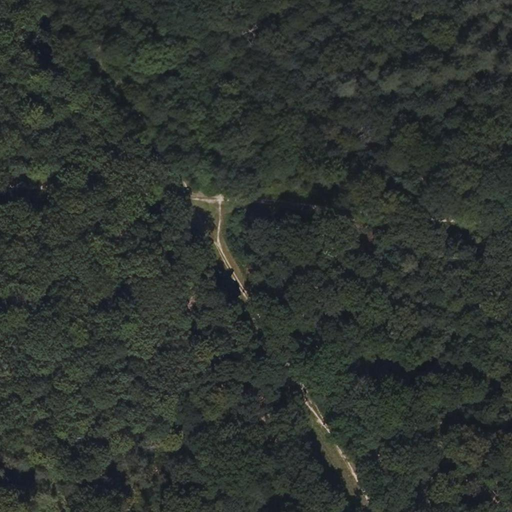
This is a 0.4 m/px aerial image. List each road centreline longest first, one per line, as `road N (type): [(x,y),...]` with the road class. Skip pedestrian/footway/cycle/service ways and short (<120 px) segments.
road 1 (track): [(376,511),(191,197)]
road 2 (track): [(191,197),(511,221)]
road 3 (track): [(191,197),(60,0)]
road 4 (track): [(0,185),(191,197)]
